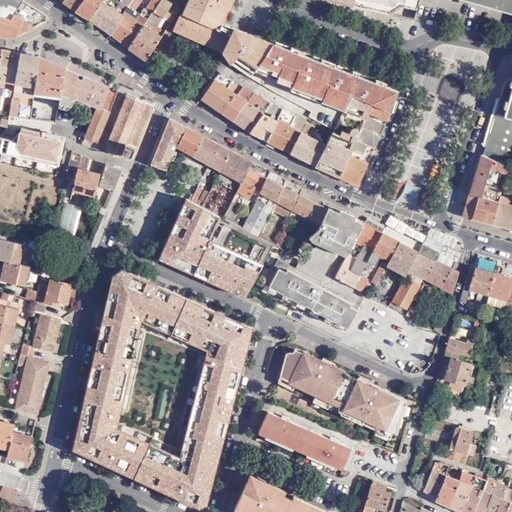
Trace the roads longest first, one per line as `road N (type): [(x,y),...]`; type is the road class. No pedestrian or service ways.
road 1 (secondary): [(172,95),(270,156),(370,202)]
road 2 (tertiary): [(103,249),(53,460)]
road 3 (residential): [(273,320),(216,511)]
road 4 (residential): [(273,320),(103,249)]
road 5 (residential): [(497,54),(437,223)]
road 6 (residential): [(434,386),(273,320)]
road 7 (tertiary): [(172,95),(103,249)]
road 8 (residential): [(370,202),(419,46)]
road 9 (residential): [(474,235),(434,386)]
road 10 (residential): [(419,46),(276,0)]
road 11 (secondary): [(65,20),(172,95)]
road 12 (residential): [(172,511),(53,460)]
